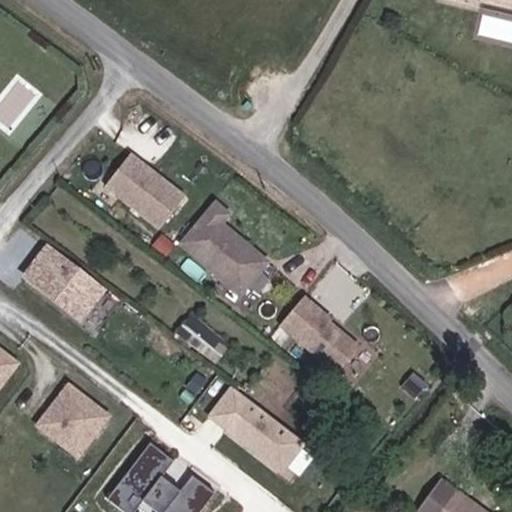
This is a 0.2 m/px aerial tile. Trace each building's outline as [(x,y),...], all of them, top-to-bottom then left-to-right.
[(186,193),(132,151),(107,182),(161,224),(186,193)] [(181,239),(243,289),(269,258),(224,219),(230,210),(215,197),(181,239)] [(104,286),(49,243),(25,275),(80,317),(104,286)] [(281,320),(338,368),(361,342),(304,293),(281,320)] [(197,313),(181,329),(215,365),(232,349),(197,313)] [(0,388),(20,362),(0,346),(0,388)] [(433,383),(421,373),(410,387),(421,396),(433,383)] [(111,414),(71,383),(40,424),(80,455),(111,414)] [(234,386),(212,414),(282,469),(304,440),(234,386)] [(152,441),(110,496),(128,511),(135,511),(145,500),(161,511),(200,511),(217,490),(194,473),(182,488),(164,475),(175,459),(152,441)] [(434,511),(455,487),(443,479),(417,510),(419,511),(434,511)] [(487,511),(455,487),(434,511),(487,511)]
